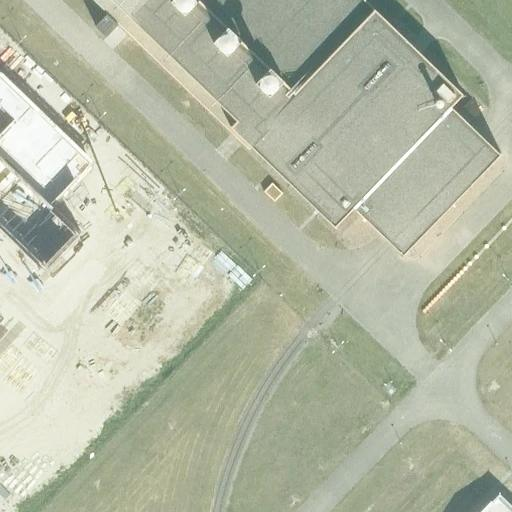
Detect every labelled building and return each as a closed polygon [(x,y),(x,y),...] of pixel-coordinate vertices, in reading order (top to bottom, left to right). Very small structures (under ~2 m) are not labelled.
[(111,0),(237,120),(231,127),(251,146),(335,227),(336,228),(336,227),(335,226),(353,207),(390,242),(402,254),(401,255),(401,256),(403,254),(500,154),(501,153),(500,152),(499,153),(487,141),(451,107),(462,95),(463,96),(463,95),(462,94),(415,48),(364,0),(111,0)] [(107,15),(95,26),(106,36),(117,25),(107,15)] [(88,165),(0,79),(0,229),(43,271),(79,233),(50,205),(88,165)] [(282,193),(271,183),(263,191),(274,202),(282,193)] [(511,511),(511,506),(499,493),(480,511),(511,511)]
